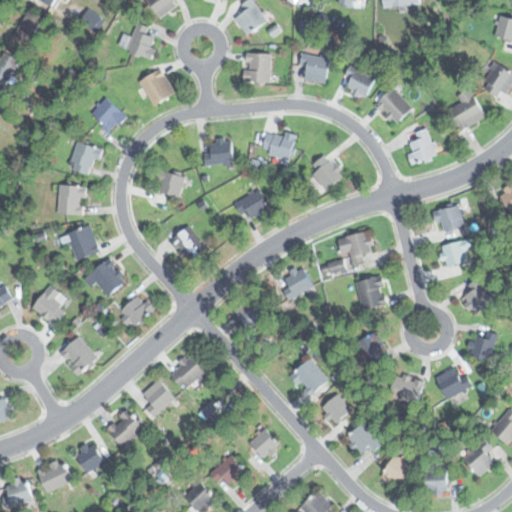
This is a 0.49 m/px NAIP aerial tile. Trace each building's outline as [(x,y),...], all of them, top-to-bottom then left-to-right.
[(41,0),(55,8),(60,0),(41,0)] [(173,0),(148,0),(161,18),(178,6),(173,0)] [(245,11),(236,18),(248,35),(269,21),(255,0),(248,0),(241,5),(245,11)] [(340,0),(340,6),(365,9),(366,0),(340,0)] [(45,18),(29,9),(16,34),(32,43),(45,18)] [(95,30),(103,21),(91,11),(83,21),(95,30)] [(497,35),(511,40),(511,18),(503,16),(497,35)] [(151,60),(161,39),(149,34),(152,29),(139,23),(127,49),(151,60)] [(0,60),(0,86),(3,88),(21,61),(6,51),(0,60)] [(272,53),(247,53),(247,81),(271,82),(272,53)] [(301,79),(327,83),(331,58),(305,53),(301,79)] [(511,85),(511,71),(498,61),(481,84),(501,100),(511,85)] [(368,98),(378,77),(353,66),(343,86),(368,98)] [(177,94),(162,68),(140,81),(155,107),(177,94)] [(377,104),(396,125),(414,109),(395,88),(377,104)] [(458,95),(461,102),(450,108),(461,130),(487,118),(472,88),(458,95)] [(128,117),(107,97),(91,114),(112,134),(128,117)] [(409,155),(413,166),(439,155),(428,127),(413,134),(416,140),(409,143),(413,153),(409,155)] [(265,152),(291,159),(297,137),(271,130),(265,152)] [(234,164),(234,139),(208,139),(208,164),(234,164)] [(70,168),(93,176),(103,149),(79,141),(70,168)] [(329,190),(345,176),(326,155),(310,169),(329,190)] [(159,190),(180,197),(187,178),(166,171),(159,190)] [(511,184),(499,194),(511,211),(511,184)] [(85,185),(60,185),(60,213),(85,213),(85,185)] [(271,210),(262,190),(237,201),(245,221),(271,210)] [(435,212),(442,233),(466,224),(458,204),(435,212)] [(69,233),(78,259),(101,252),(92,225),(69,233)] [(209,245),(189,225),(172,242),(192,262),(209,245)] [(364,251),(375,248),(370,230),(347,236),(352,258),(342,260),(344,270),(367,263),(364,251)] [(441,247),(447,267),(469,261),(466,249),(473,247),(470,238),(441,247)] [(89,277),(109,297),(128,277),(109,257),(89,277)] [(279,281),(290,302),(316,288),(305,267),(279,281)] [(380,276),(357,281),(364,310),(387,304),(380,276)] [(471,292),(463,297),(476,315),(497,301),(480,277),(467,286),(471,292)] [(0,310),(15,303),(5,282),(0,284),(0,310)] [(68,313),(60,304),(66,299),(54,286),(35,303),(54,326),(68,313)] [(156,307),(141,293),(119,315),(134,329),(156,307)] [(244,322),(238,325),(244,335),(268,322),(255,298),(236,308),(244,322)] [(470,354),(491,361),(499,335),(487,331),(485,337),(476,335),(470,354)] [(371,373),(394,360),(378,332),(355,344),(371,373)] [(61,355),(82,375),(99,357),(78,337),(61,355)] [(173,375),(189,390),(207,372),(191,357),(173,375)] [(296,373),(312,396),(331,383),(314,360),(296,373)] [(474,387),(468,376),(462,379),(456,367),(437,377),(448,400),(474,387)] [(416,406),(427,384),(404,374),(393,395),(416,406)] [(177,397),(159,379),(144,394),(153,402),(147,409),(156,418),(177,397)] [(0,421),(12,419),(7,394),(0,395),(0,421)] [(323,409),(338,425),(354,409),(339,394),(323,409)] [(511,410),(493,426),(509,447),(511,444),(511,410)] [(123,447),(146,431),(131,411),(109,426),(123,447)] [(360,456),(370,448),(374,453),(383,446),(366,423),(346,438),(360,456)] [(267,460),(282,445),(265,429),(250,444),(267,460)] [(106,462),(94,441),(76,451),(88,473),(106,462)] [(497,463),(480,443),(463,457),(480,477),(497,463)] [(227,487),(247,474),(235,455),(215,468),(227,487)] [(382,477),(400,490),(415,467),(397,455),(382,477)] [(39,468),(47,492),(73,482),(65,459),(39,468)] [(427,470),(427,493),(449,493),(449,470),(427,470)] [(1,495),(6,508),(33,498),(27,480),(11,486),(12,491),(1,495)] [(202,511),(216,499),(200,482),(186,496),(200,511),(202,511)] [(301,509),(304,511),(338,511),(339,511),(319,492),(301,509)]
